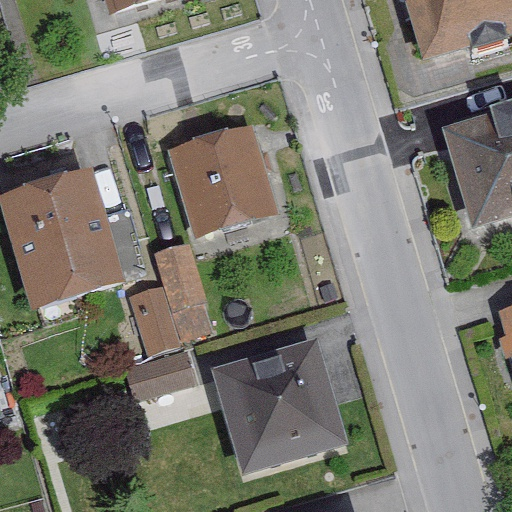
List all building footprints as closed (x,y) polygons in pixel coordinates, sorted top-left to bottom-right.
[(97,0),(107,31),(203,2),(202,0),(97,0)] [(511,49),(511,0),(400,0),(423,76),(511,49)] [(511,234),(511,125),(438,149),(470,248),(511,234)] [(271,220),(239,142),(163,173),(195,251),(271,220)] [(114,298),(78,190),(0,216),(0,228),(32,325),(114,298)] [(209,340),(182,260),(154,269),(181,349),(209,340)] [(173,360),(153,304),(127,314),(147,370),(173,360)] [(511,324),(499,328),(511,370),(511,324)] [(310,358),(209,388),(240,490),(341,460),(310,358)] [(188,395),(179,365),(122,384),(131,413),(188,395)]
